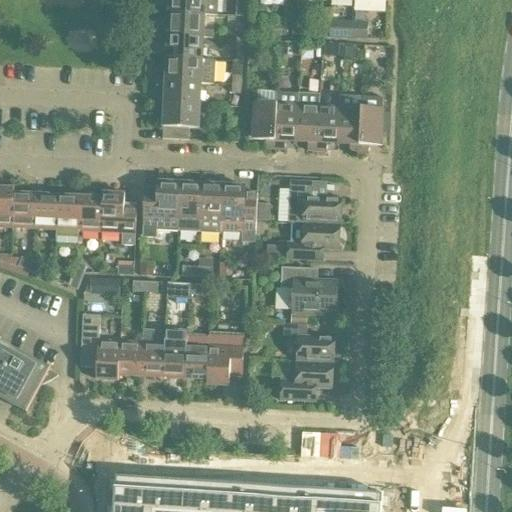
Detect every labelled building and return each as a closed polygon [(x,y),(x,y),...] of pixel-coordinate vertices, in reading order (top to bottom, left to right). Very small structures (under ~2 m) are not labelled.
[(218,0),(169,0),(169,14),(205,16),(218,16),(218,0)] [(205,16),(169,14),(168,37),(204,39),(214,40),(214,32),(204,32),(205,16)] [(350,41),(351,23),(331,22),(330,40),(350,41)] [(351,23),(350,41),(368,42),(369,24),(351,23)] [(306,25),(292,25),(292,38),(306,38),(306,25)] [(309,40),(329,40),(329,25),(309,25),(309,40)] [(285,28),(252,27),(251,36),(285,37),(285,28)] [(245,32),(235,32),(235,41),(244,41),(245,32)] [(204,39),(168,37),(166,60),(203,62),(203,61),(204,39)] [(235,41),(231,40),(230,63),(244,63),(244,41),(235,41)] [(328,57),(340,58),(341,48),(329,47),(328,57)] [(346,47),(345,58),(357,59),(357,48),(346,47)] [(166,60),(165,83),(201,84),(201,86),(211,86),(212,61),(203,61),(203,62),(166,60)] [(242,77),(232,77),(232,86),(242,86),(242,77)] [(201,84),(165,83),(164,106),(200,107),(201,86),(201,84)] [(242,86),(232,86),(232,95),(242,95),(242,86)] [(278,93),(277,105),(275,151),(285,151),(285,143),(296,144),(298,94),(278,93)] [(308,152),(317,153),(319,108),(320,96),(298,94),(296,144),(308,144),(308,152)] [(338,146),(350,146),(349,154),(359,155),(361,98),(341,97),(340,109),(338,146)] [(383,99),(361,98),(359,155),(369,155),(369,147),(382,148),(384,111),(383,111),(383,99)] [(253,141),(266,142),(265,150),(275,151),(277,105),(255,104),(253,141)] [(200,107),(164,106),(163,140),(189,141),(190,130),(199,130),(200,107)] [(340,109),(319,108),(317,153),(327,153),(327,145),(338,146),(340,109)] [(178,232),(179,221),(180,185),(158,184),(158,190),(144,189),(141,239),(157,240),(157,231),(178,232)] [(180,185),(179,221),(178,232),(178,233),(200,234),(202,186),(180,185)] [(291,185),(289,222),(341,225),(342,201),(314,199),(315,187),(291,185)] [(223,187),(202,186),(200,234),(221,235),(222,233),(221,233),(223,187)] [(221,233),(222,233),(242,234),(242,244),(255,245),(256,221),(258,195),(246,194),(246,188),(223,187),(221,233)] [(0,228),(12,229),(14,197),(14,192),(0,191),(0,228)] [(36,198),(14,197),(12,229),(34,231),(36,198)] [(103,197),(102,202),(100,234),(122,235),(122,247),(135,248),(137,208),(124,208),(125,198),(103,197)] [(57,200),(36,198),(34,231),(56,232),(57,200)] [(56,232),(57,232),(56,243),(78,244),(79,233),(80,201),(57,200),(56,232)] [(80,201),(79,233),(100,234),(102,202),(80,201)] [(257,205),(256,221),(270,222),(271,205),(257,205)] [(341,225),(289,222),(289,225),(293,225),(291,249),(288,249),(288,252),(287,260),(287,261),(324,263),(325,251),(339,252),(341,225)] [(288,252),(279,251),(279,260),(287,260),(288,252)] [(10,272),(11,255),(1,255),(0,268),(10,272)] [(22,259),(16,274),(27,279),(30,273),(33,263),(22,259)] [(41,277),(45,268),(33,263),(30,273),(41,277)] [(141,264),(141,277),(154,278),(155,265),(141,264)] [(77,265),(73,276),(82,280),(87,269),(77,265)] [(119,265),(118,278),(135,279),(135,265),(119,265)] [(182,279),(198,279),(198,268),(183,267),(182,279)] [(213,269),(198,268),(198,279),(213,280),(213,269)] [(336,316),(338,284),(308,282),(308,270),(282,269),(281,290),(293,290),(292,314),(336,316)] [(82,280),(73,276),(68,288),(78,292),(82,280)] [(120,283),(91,282),(91,298),(120,298),(120,283)] [(144,294),(144,284),(133,283),(133,294),(144,294)] [(144,284),(144,294),(157,295),(158,284),(144,284)] [(166,300),(176,301),(189,302),(189,297),(189,286),(177,285),(167,285),(167,296),(166,300)] [(203,286),(189,286),(189,297),(202,297),(203,286)] [(119,375),(120,343),(99,342),(100,317),(83,316),(80,369),(97,369),(96,379),(119,380),(119,375)] [(292,317),(291,326),(307,326),(307,317),(292,317)] [(335,340),(307,338),(308,326),(307,326),(291,326),(288,325),(287,338),(298,338),(296,363),(334,364),(335,340)] [(143,331),(142,344),(140,376),(162,377),(164,345),(165,345),(166,332),(143,331)] [(209,339),(207,379),(207,384),(230,385),(230,376),(242,376),(244,336),(209,334),(209,339)] [(187,346),(186,346),(185,378),(207,379),(209,339),(187,338),(187,346)] [(51,370),(0,342),(0,399),(27,415),(42,387),(43,386),(51,382),(59,377),(50,372),(51,370)] [(120,343),(119,375),(140,376),(142,344),(120,343)] [(164,345),(162,377),(185,378),(186,346),(165,345),(164,345)] [(282,378),(281,387),(280,401),(316,403),(317,390),(333,390),(334,364),(296,363),(296,365),(290,364),(289,379),(282,378)] [(397,422),(396,468),(421,469),(422,423),(397,422)] [(382,511),(385,478),(118,461),(114,511),(382,511)]
